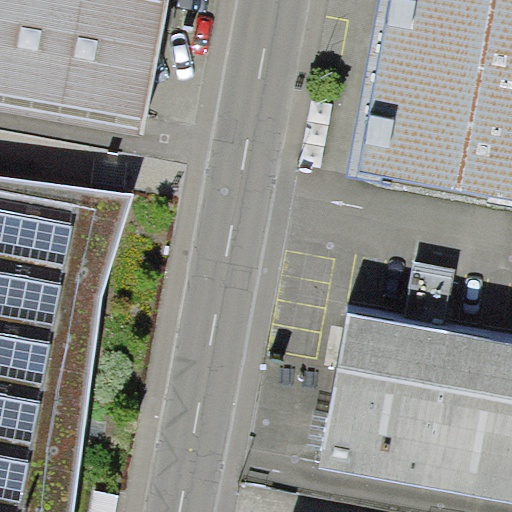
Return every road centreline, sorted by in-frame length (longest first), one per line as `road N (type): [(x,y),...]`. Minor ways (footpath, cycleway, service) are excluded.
road 1 (secondary): [(273,0),(178,511)]
road 2 (unknown): [(237,193),(511,240)]
road 3 (unknown): [(186,472),(392,511)]
